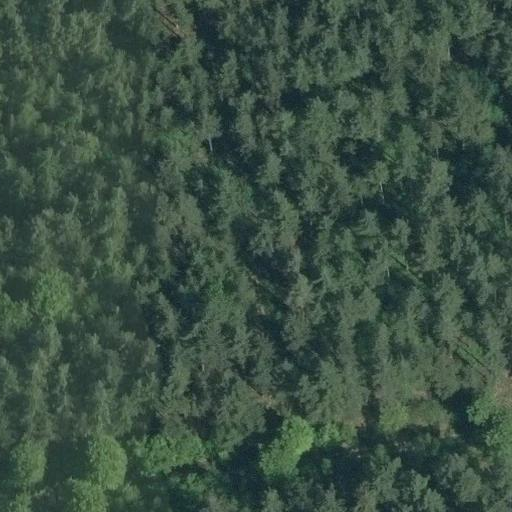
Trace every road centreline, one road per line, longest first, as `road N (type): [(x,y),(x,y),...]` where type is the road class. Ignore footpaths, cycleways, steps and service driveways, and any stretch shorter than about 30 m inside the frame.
road 1 (track): [(20,511),(511,430)]
road 2 (track): [(265,470),(274,393),(199,0)]
